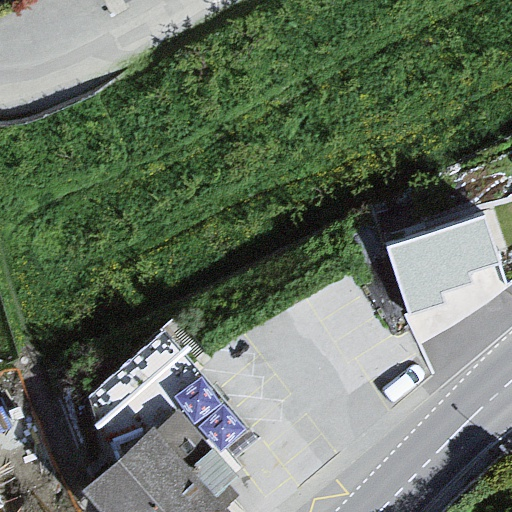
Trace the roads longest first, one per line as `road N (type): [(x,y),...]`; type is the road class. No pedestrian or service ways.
road 1 (residential): [(0,86),(63,75),(197,0)]
road 2 (secondary): [(376,511),(511,379)]
